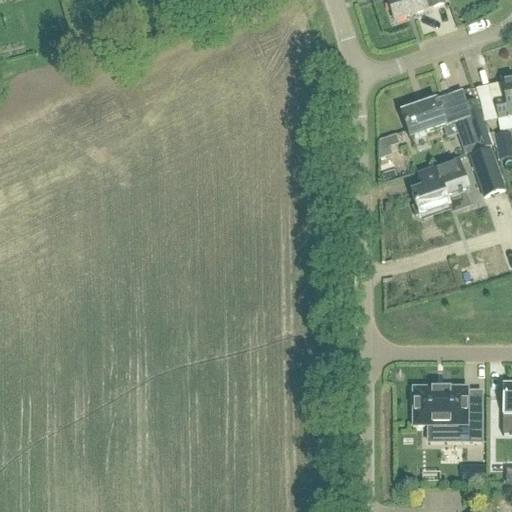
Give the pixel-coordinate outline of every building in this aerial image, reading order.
[(445,8),(441,0),(391,0),(386,2),(394,25),(427,14),(427,13),(445,8)] [(511,120),(511,81),(501,84),(504,103),(494,105),(498,124),(511,120)] [(436,105),(401,118),(410,145),(458,129),(457,124),(469,120),(462,97),(448,101),(448,102),(436,106),(436,105)] [(467,147),(471,158),(492,151),(484,127),(471,132),(475,144),(467,147)] [(506,194),(491,153),(469,161),(483,202),(506,194)] [(449,211),(446,202),(469,194),(459,163),(416,177),(422,194),(411,197),(416,210),(412,211),(415,220),(419,219),(419,221),(449,211)] [(480,265),(487,290),(506,284),(499,260),(480,265)] [(511,387),(502,388),(502,420),(511,419),(511,387)] [(413,394),(413,432),(462,432),(462,448),(481,448),(481,422),(467,422),(467,394),(413,394)]
